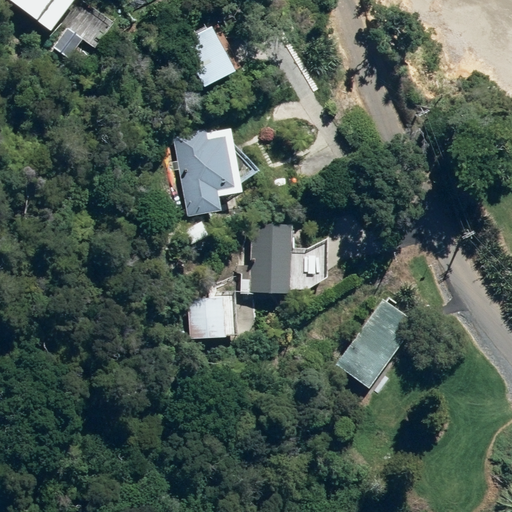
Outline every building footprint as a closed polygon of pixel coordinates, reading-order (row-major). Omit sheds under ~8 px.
[(0,0),(0,4),(53,44),(46,53),(65,67),(80,47),(95,58),(117,28),(80,0),(0,0)] [(182,42),(210,88),(239,71),(211,24),(182,42)] [(176,137),(190,218),(224,212),(222,199),(245,194),(234,131),(210,136),(209,131),(176,137)] [(294,296),(295,227),(254,226),(253,266),(234,266),(234,295),(294,296)] [(192,300),(192,340),(227,339),(226,300),(192,300)] [(370,390),(415,325),(382,303),(338,368),(370,390)]
